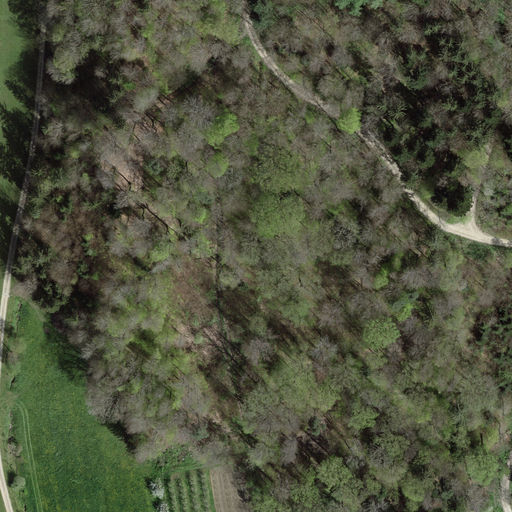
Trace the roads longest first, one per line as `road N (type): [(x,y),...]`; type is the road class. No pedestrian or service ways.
road 1 (track): [(244,0),(266,58),(362,127),(430,216),(466,234),(511,241)]
road 2 (track): [(49,0),(0,361)]
road 3 (track): [(511,98),(478,168),(466,234)]
